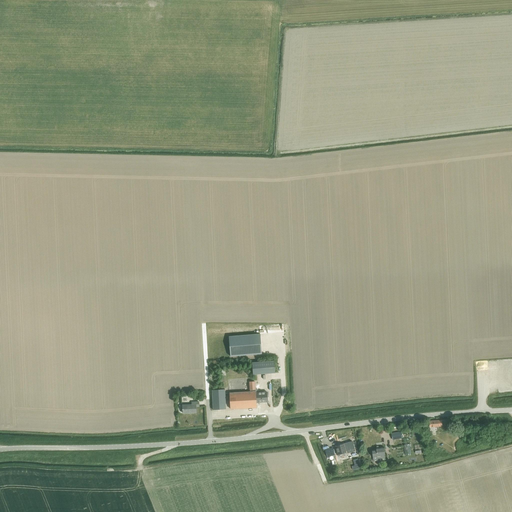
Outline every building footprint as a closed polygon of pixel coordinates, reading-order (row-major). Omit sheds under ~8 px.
[(263,355),(261,335),(230,337),(232,357),(263,355)] [(274,361),(252,362),(253,375),(275,373),(274,361)] [(250,392),(229,393),(230,409),(257,408),(256,403),(255,393),(255,392),(255,382),(249,382),(249,383),(250,392)] [(212,390),(213,410),(226,409),(225,389),(212,390)] [(196,413),(196,407),(199,407),(199,402),(192,402),(192,405),(182,405),(183,413),(196,413)] [(335,446),(337,455),(346,453),(344,444),(335,446)] [(335,454),(333,447),(325,449),(327,456),(335,454)] [(385,456),(384,447),(376,448),(376,450),(372,450),(373,457),(377,457),(377,459),(385,458),(385,456)]
